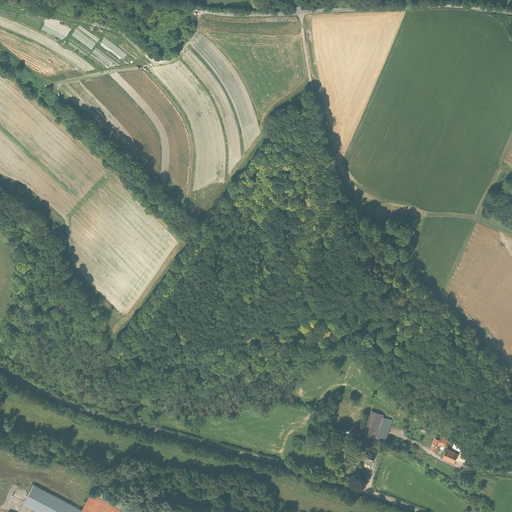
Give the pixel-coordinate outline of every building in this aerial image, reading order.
[(385,408),(372,403),(365,428),(377,431),(384,410),(385,408)] [(393,413),(384,410),(377,431),(386,434),(393,413)] [(430,420),(424,417),(421,423),(427,426),(430,420)] [(415,429),(413,433),(421,437),(423,432),(415,429)] [(449,434),(437,429),(431,442),(436,444),(437,443),(439,445),(442,439),(446,440),(449,434)] [(456,435),(453,441),(460,444),(463,439),(456,435)] [(459,447),(447,442),(444,452),(455,456),(459,447)] [(376,450),(366,446),(363,455),(366,457),(365,461),(371,463),(376,450)] [(80,509),(33,485),(23,504),(38,511),(80,511),(81,510),(80,509)]
